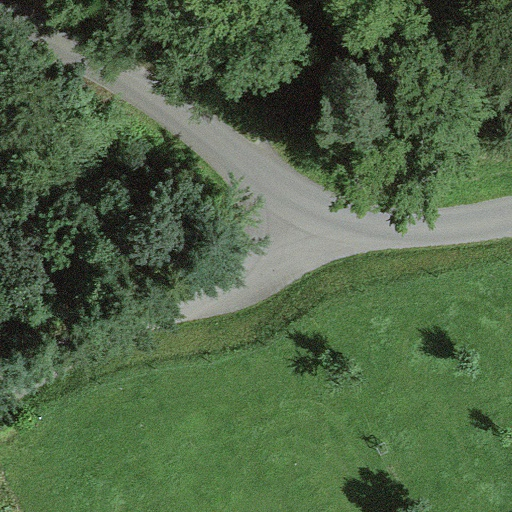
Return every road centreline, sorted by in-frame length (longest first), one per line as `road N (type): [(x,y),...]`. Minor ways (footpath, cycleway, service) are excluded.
road 1 (unclassified): [(511,217),(409,229),(316,211),(106,65),(0,14)]
road 2 (track): [(0,393),(248,274),(316,211)]
